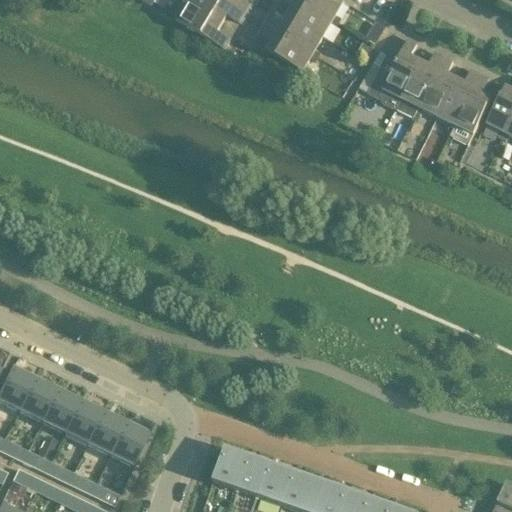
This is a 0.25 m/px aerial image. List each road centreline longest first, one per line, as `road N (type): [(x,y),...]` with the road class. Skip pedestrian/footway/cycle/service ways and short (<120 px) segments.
road 1 (residential): [(447,511),(449,506),(186,420)]
road 2 (residential): [(186,420),(141,387),(0,317)]
